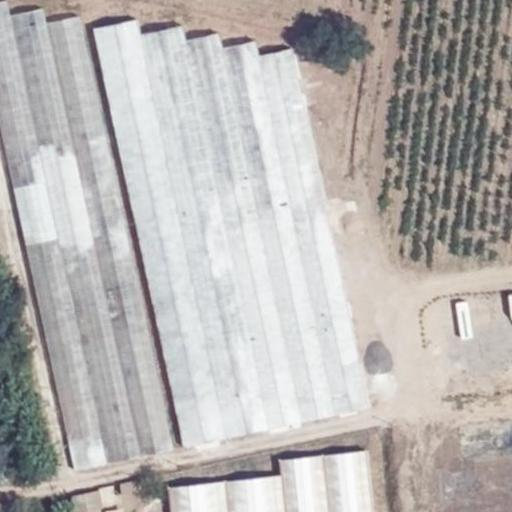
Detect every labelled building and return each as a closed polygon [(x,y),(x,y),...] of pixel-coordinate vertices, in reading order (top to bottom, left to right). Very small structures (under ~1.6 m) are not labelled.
[(43,6),(10,12),(7,0),(0,1),(0,108),(75,467),(172,446),(80,14),(47,20),(43,6)] [(140,33),(137,18),(96,25),(160,331),(185,444),(368,405),(291,47),(257,52),(253,38),(222,43),(219,30),(184,37),(182,26),(140,33)] [(171,487),(173,511),(373,511),(367,449),(281,458),(282,473),(171,487)] [(125,493),(144,488),(141,476),(122,480),(125,493)] [(71,491),(77,511),(102,504),(98,485),(71,491)]
